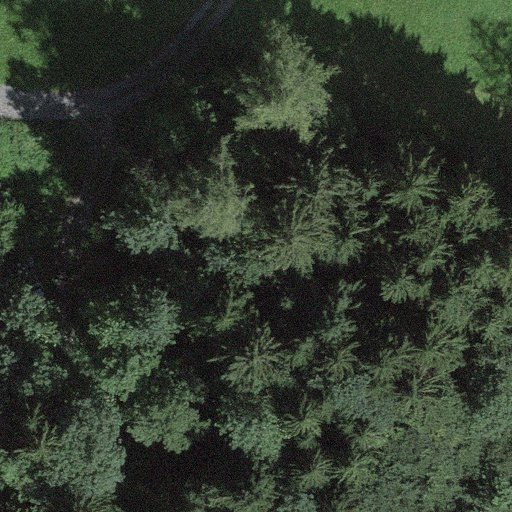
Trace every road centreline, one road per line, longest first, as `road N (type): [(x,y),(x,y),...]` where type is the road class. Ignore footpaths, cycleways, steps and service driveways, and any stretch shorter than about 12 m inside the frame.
road 1 (track): [(115,98),(61,282),(101,511)]
road 2 (track): [(115,98),(165,66),(223,0)]
